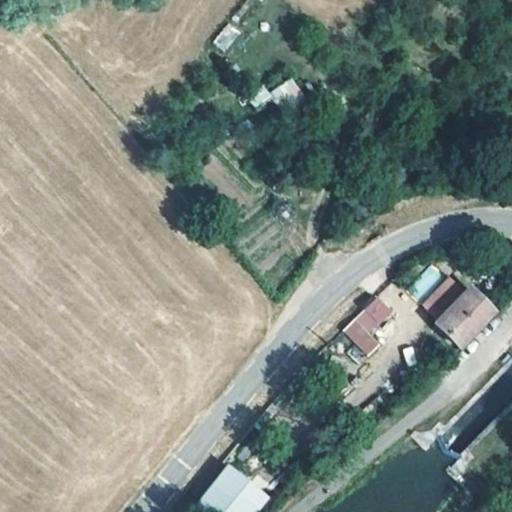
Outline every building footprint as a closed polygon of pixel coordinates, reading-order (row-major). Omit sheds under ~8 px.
[(226,52),(239,32),(226,24),(213,44),(226,52)] [(269,92),(284,115),(307,100),(292,77),(269,92)] [(248,96),(255,108),(271,99),(265,87),(248,96)] [(471,353),(510,314),(487,289),(447,327),(471,353)] [(341,331),(367,356),(380,342),(371,333),(393,312),(376,296),(341,331)] [(396,321),(413,337),(430,321),(413,304),(396,321)] [(224,464),(188,507),(193,511),(253,511),(265,498),(224,464)]
